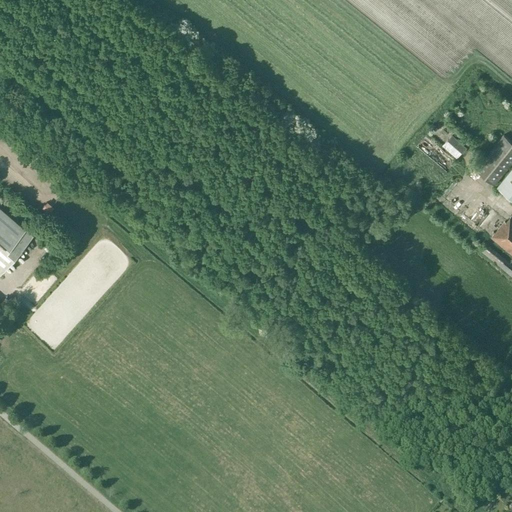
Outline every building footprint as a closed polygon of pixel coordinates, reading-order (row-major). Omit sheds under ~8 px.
[(476,169),(495,185),(511,163),(511,141),(504,134),(476,169)] [(452,135),(448,140),(463,152),(467,147),(452,135)] [(511,167),(497,186),(511,198),(511,167)] [(474,181),(477,177),(469,170),(466,174),(474,181)] [(469,203),(471,209),(480,206),(478,200),(469,203)] [(0,207),(0,272),(33,235),(0,207)] [(504,221),(491,237),(511,253),(511,215),(506,222),(504,221)] [(34,237),(30,241),(38,248),(42,244),(34,237)] [(511,264),(486,243),(480,250),(511,276),(511,264)]
